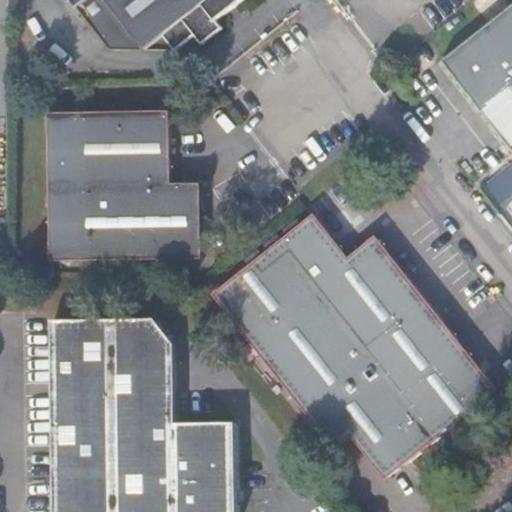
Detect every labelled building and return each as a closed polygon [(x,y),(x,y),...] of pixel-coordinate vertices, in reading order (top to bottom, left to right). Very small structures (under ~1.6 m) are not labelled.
[(71,0),(112,52),(144,51),(165,35),(178,52),(197,37),(205,46),(223,30),(218,24),(248,0),(71,0)] [(511,11),(445,63),(511,149),(511,11)] [(52,261),(203,259),(203,185),(172,185),(171,113),(51,114),(52,261)] [(458,424),(468,415),(497,391),(473,359),(376,238),(349,260),(314,216),(212,296),(229,317),(335,450),(351,438),(386,481),(423,452),(431,446),(458,424)] [(56,511),(238,511),(238,424),(177,425),(177,345),(156,321),(54,323),(57,493),(56,511)] [(471,440),(458,424),(431,446),(443,462),(471,440)]
